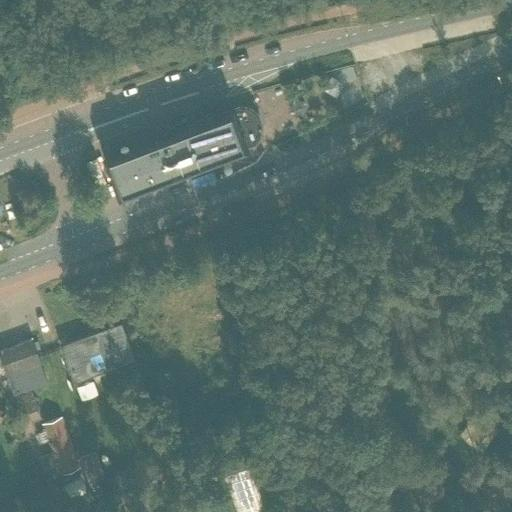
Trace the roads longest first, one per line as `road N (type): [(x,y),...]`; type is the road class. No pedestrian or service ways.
road 1 (secondary): [(0,273),(288,165),(511,52)]
road 2 (secondary): [(511,2),(234,73),(0,153)]
